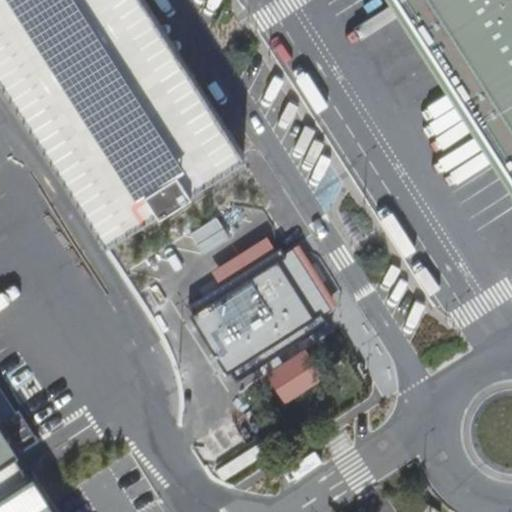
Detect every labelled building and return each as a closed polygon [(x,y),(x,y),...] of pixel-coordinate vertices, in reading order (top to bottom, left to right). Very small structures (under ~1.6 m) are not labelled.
[(142,0),(0,0),(0,75),(113,253),(249,167),(142,0)] [(511,128),(429,0),(388,0),(511,193),(511,128)] [(511,0),(429,0),(511,128),(511,0)] [(217,304),(194,318),(226,367),(248,353),(257,366),(324,322),(320,316),(329,311),(290,249),(281,254),(277,247),(208,291),(217,304)] [(0,451),(14,443),(0,420),(0,451)] [(0,511),(49,511),(26,474),(0,489),(0,511)]
